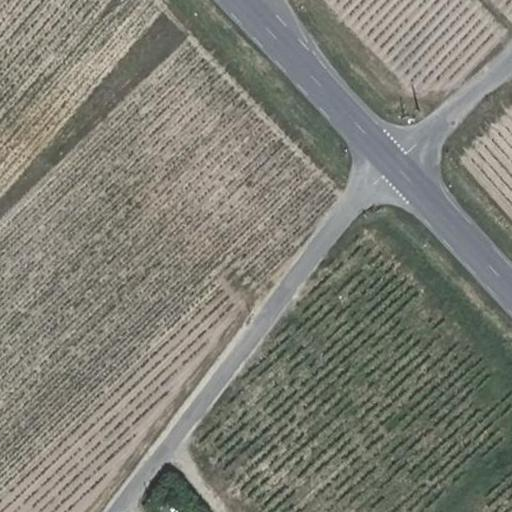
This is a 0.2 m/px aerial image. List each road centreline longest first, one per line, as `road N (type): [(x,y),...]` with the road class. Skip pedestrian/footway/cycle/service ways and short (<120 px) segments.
road 1 (unclassified): [(393,160),(117,511)]
road 2 (primary): [(241,0),(393,160)]
road 3 (primary): [(393,160),(511,287)]
road 4 (unclassified): [(511,61),(393,160)]
